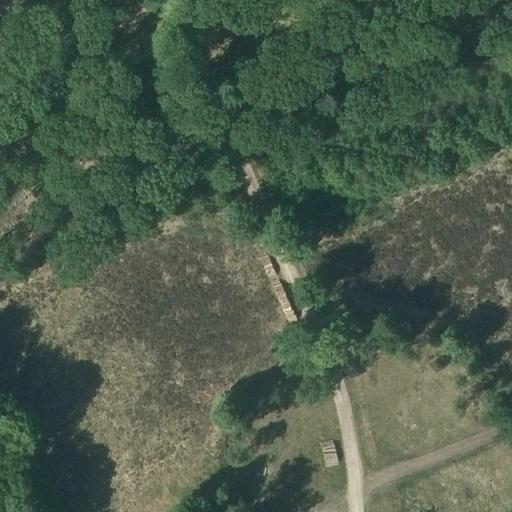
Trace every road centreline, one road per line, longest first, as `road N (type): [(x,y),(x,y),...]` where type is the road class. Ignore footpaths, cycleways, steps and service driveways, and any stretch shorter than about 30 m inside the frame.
road 1 (track): [(354,484),(344,403),(167,0)]
road 2 (track): [(354,484),(511,424)]
